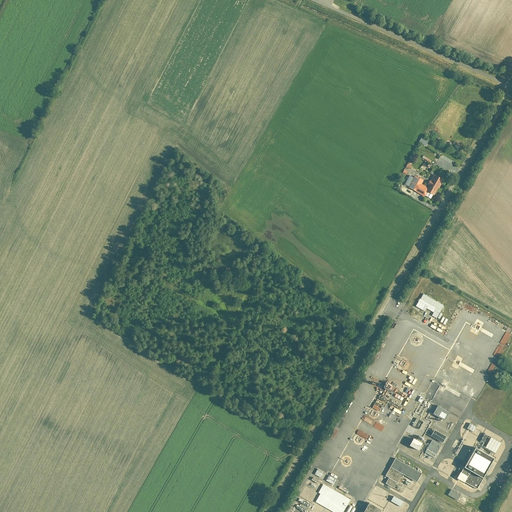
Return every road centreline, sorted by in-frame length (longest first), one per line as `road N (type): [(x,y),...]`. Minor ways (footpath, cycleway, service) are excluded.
road 1 (unclassified): [(265,511),(507,89)]
road 2 (unclassified): [(308,0),(507,89)]
